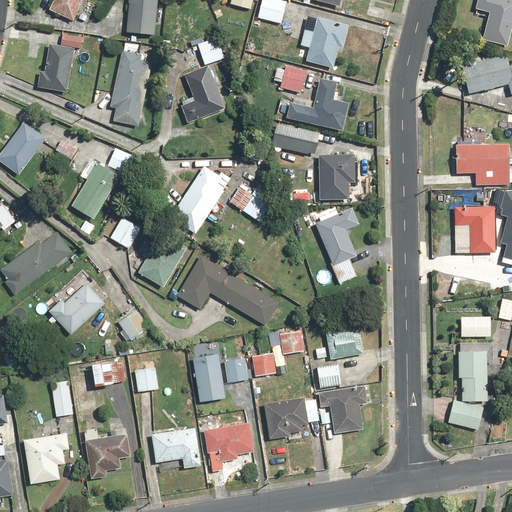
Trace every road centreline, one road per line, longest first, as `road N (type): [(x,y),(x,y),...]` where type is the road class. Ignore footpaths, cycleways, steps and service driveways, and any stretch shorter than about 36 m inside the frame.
road 1 (residential): [(425,0),(402,87),(408,481)]
road 2 (tertiary): [(221,511),(408,481)]
